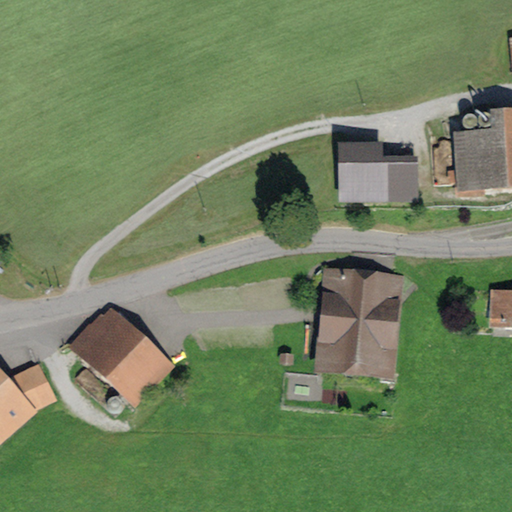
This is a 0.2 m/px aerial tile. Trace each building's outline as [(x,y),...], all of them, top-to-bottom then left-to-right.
[(511,184),(511,103),(492,104),(492,111),(493,119),(493,126),(455,128),(458,194),(487,193),(487,186),(511,184)] [(482,121),(487,122),(492,120),(493,119),(492,111),(492,110),(486,108),(481,110),(480,116),(482,121)] [(466,123),(471,124),(476,122),(478,118),(477,113),(472,110),(467,110),(464,114),(463,119),(466,123)] [(427,200),(424,160),(369,164),(371,204),(427,200)] [(395,377),(406,274),(326,265),(315,368),(395,377)] [(511,323),(511,286),(492,286),(490,323),(511,323)] [(136,408),(176,365),(112,306),(104,314),(101,311),(69,346),(136,408)] [(293,362),(294,353),(281,352),(280,361),(293,362)] [(0,442),(38,409),(38,408),(58,399),(41,363),(10,377),(0,365),(0,442)] [(113,409),(117,410),(121,409),(123,405),(122,401),(120,398),(116,397),(112,399),(109,402),(110,406),(113,409)]
